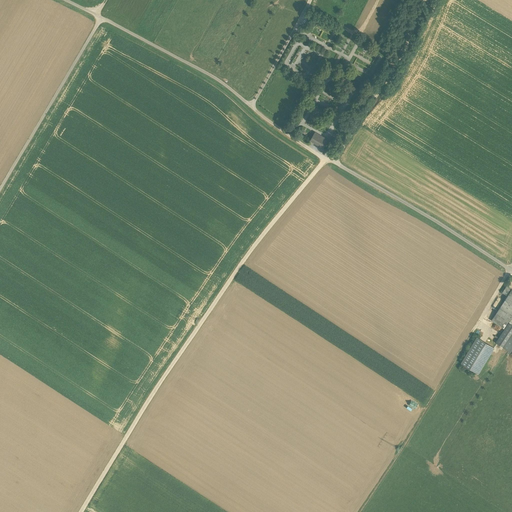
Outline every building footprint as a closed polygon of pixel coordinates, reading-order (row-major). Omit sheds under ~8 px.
[(327,142),(314,134),(310,141),(323,148),(327,142)] [(511,288),(511,289),(496,313),(508,321),(509,321),(511,322),(511,288)] [(508,321),(496,313),(491,320),(503,328),(508,321)] [(510,322),(496,343),(503,347),(511,333),(511,322),(509,321),(510,322)] [(511,333),(503,347),(511,353),(511,333)] [(494,348),(477,337),(461,363),(478,373),(494,348)]
